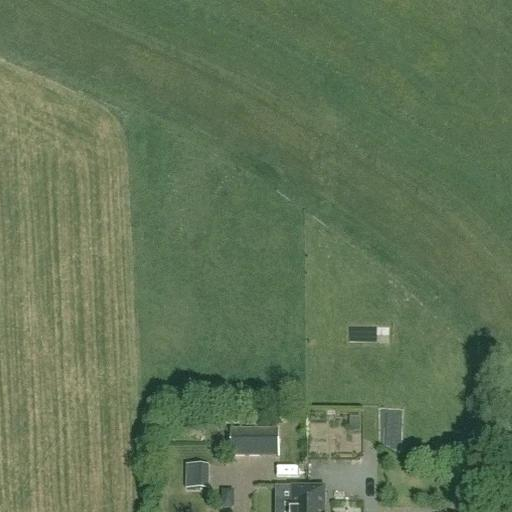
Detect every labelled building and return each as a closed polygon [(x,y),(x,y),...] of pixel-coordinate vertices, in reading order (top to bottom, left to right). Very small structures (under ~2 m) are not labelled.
[(346,446),(346,416),(306,415),(306,445),(346,446)] [(234,433),(234,457),(263,457),(263,444),(263,433),(234,433)] [(186,468),(186,491),(208,491),(208,468),(186,468)] [(307,511),(308,489),(292,489),(291,511),(307,511)] [(324,511),(325,489),(308,489),(307,511),(324,511)] [(223,492),(223,509),(229,509),(232,505),(232,492),(223,492)]
